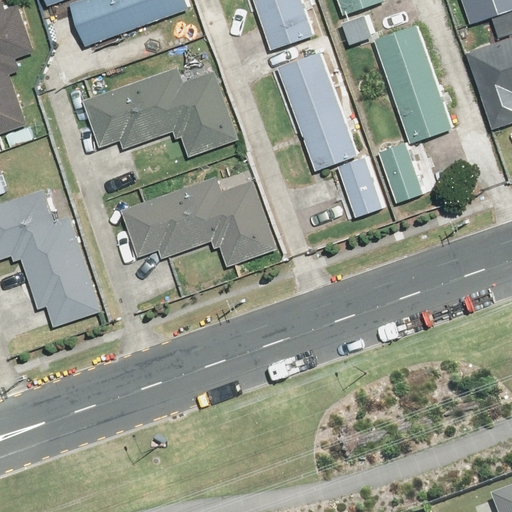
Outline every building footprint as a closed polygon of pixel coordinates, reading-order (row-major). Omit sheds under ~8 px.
[(28,0),(3,0),(0,1),(0,136),(33,126),(17,75),(49,65),(28,0)] [(44,0),(53,21),(74,14),(87,49),(192,11),(187,0),(44,0)] [(254,0),(270,52),(319,37),(307,0),(254,0)] [(332,0),(339,21),(387,6),(384,0),(332,0)] [(511,0),(457,0),(466,27),(511,12),(511,0)] [(468,51),(492,130),(511,123),(511,16),(494,22),(500,41),(468,51)] [(421,23),(373,39),(407,143),(454,127),(421,23)] [(336,47),(277,66),(312,175),(336,167),(354,223),(389,211),(336,47)] [(213,58),(79,100),(98,159),(180,133),(189,161),(241,144),(213,58)] [(412,143),(384,151),(400,203),(428,194),(412,143)] [(253,166),(119,209),(138,270),(219,244),(227,270),(281,253),(253,166)] [(61,186),(0,205),(0,269),(23,262),(46,333),(103,315),(61,186)] [(511,511),(511,490),(494,497),(499,511),(511,511)]
